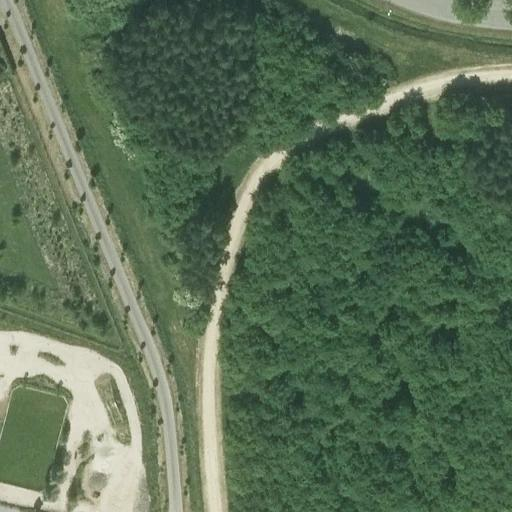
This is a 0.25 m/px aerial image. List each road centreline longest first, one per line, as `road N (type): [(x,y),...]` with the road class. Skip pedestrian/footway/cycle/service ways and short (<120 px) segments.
road 1 (track): [(467,79),(313,133),(260,173),(242,202),(217,287),(208,361),(214,511)]
road 2 (residential): [(175,511),(161,385),(5,0)]
